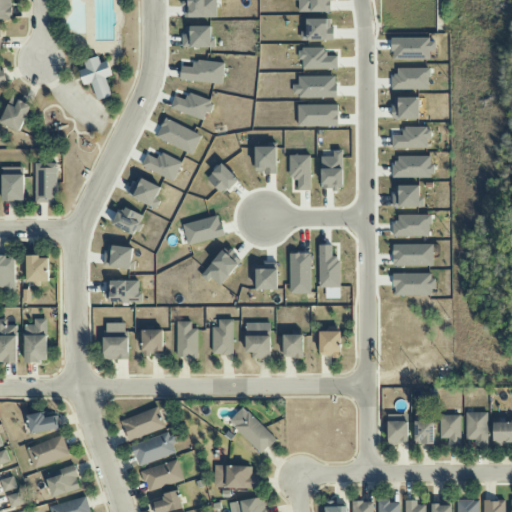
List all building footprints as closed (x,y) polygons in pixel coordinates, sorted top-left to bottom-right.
[(0,0),(0,8),(0,20),(12,20),(11,0),(0,0)] [(216,0),(184,0),(185,18),(217,18),(216,0)] [(330,0),(292,0),(292,1),(298,1),(299,13),(331,12),(330,0)] [(300,41),(333,41),(333,19),(306,19),(306,32),(300,32),(300,41)] [(211,27),(183,26),(183,48),(215,48),(215,39),(211,39),(211,27)] [(392,40),(392,61),(430,60),(430,51),(435,51),(435,39),(392,40)] [(337,69),(337,56),(326,56),(326,49),(298,49),(298,61),(302,61),(302,70),(337,69)] [(91,82),(83,85),(78,71),(86,68),(83,60),(97,55),(100,63),(107,61),(112,75),(105,77),(112,95),(97,100),(91,82)] [(225,64),(193,60),(192,68),(182,66),(180,79),(222,86),(225,64)] [(429,69),(393,69),(393,90),(429,90),(429,69)] [(298,77),(298,85),(292,85),(293,98),(336,97),(336,76),(298,77)] [(188,94),(186,100),(175,96),(170,109),(205,122),(212,102),(188,94)] [(0,123),(20,132),(32,105),(12,96),(0,123)] [(418,98),(392,98),(392,120),(418,120),(418,98)] [(298,106),(298,127),(338,127),(338,106),(298,106)] [(192,155),(202,136),(165,119),(156,138),(192,155)] [(427,149),(427,140),(431,140),(431,128),(403,128),(403,136),(392,136),(392,149),(427,149)] [(255,148),(255,174),(276,173),(276,147),(255,148)] [(343,189),(342,151),(333,152),(333,157),(321,157),(321,190),(343,189)] [(141,168),(174,181),(182,162),(161,153),(158,159),(147,155),(141,168)] [(310,156),(289,156),(289,179),(297,179),(297,191),(310,191),(310,156)] [(432,156),(393,157),(394,178),(432,178),(432,156)] [(35,164),(35,204),(56,204),(57,164),(35,164)] [(238,180),(222,164),(207,179),(222,195),(238,180)] [(24,168),(2,168),(2,202),(24,201),(24,168)] [(128,197),(155,208),(163,188),(136,177),(128,197)] [(420,186),(393,186),(393,208),(423,208),(423,199),(420,199),(420,186)] [(142,216),(119,207),(112,226),(135,235),(142,216)] [(394,237),(430,238),(430,216),(394,215),(394,237)] [(225,236),(220,216),(183,225),(188,246),(225,236)] [(340,288),(340,258),(332,258),(332,245),(318,246),(320,289),(340,288)] [(433,245),(392,245),(392,267),(433,267),(433,245)] [(132,270),(134,248),(106,246),(104,267),(132,270)] [(208,283),(211,279),(221,287),(240,262),(232,255),(224,248),(201,277),(208,283)] [(311,254),(289,254),(290,295),(311,294),(311,254)] [(0,280),(0,292),(16,291),(15,257),(0,257),(0,280)] [(26,282),(48,283),(48,257),(27,257),(26,282)] [(256,291),(277,290),(277,270),(255,270),(256,291)] [(393,296),(433,296),(433,274),(393,275),(393,296)] [(139,281),(106,281),(105,301),(142,301),(142,294),(139,294),(139,281)] [(24,326),(25,363),(47,363),(47,319),(34,320),(34,325),(24,326)] [(0,348),(0,363),(16,363),(17,326),(7,326),(7,320),(0,320),(0,348)] [(234,355),(232,320),(218,321),(219,328),(212,328),(213,356),(234,355)] [(198,330),(191,329),(191,323),(177,322),(176,358),(197,359),(198,330)] [(127,323),(104,323),(104,360),(127,360),(127,323)] [(270,323),(246,324),(247,359),(270,359),(270,323)] [(163,331),(142,331),(142,356),(163,355),(163,331)] [(340,332),(319,332),(319,357),(341,357),(340,332)] [(283,359),(303,358),(303,335),(283,335),(283,359)] [(127,440),(165,431),(160,409),(122,419),(127,440)] [(276,440),(244,409),(236,418),(239,421),(233,427),(261,455),(276,440)] [(31,435),(60,429),(58,416),(45,419),(43,412),(27,416),(31,435)] [(487,446),(488,413),(466,413),(465,441),(474,441),(473,446),(487,446)] [(440,439),(448,439),(449,446),(461,446),(460,415),(440,416),(440,439)] [(434,445),(433,421),(414,422),(415,446),(434,445)] [(388,445),(408,445),(408,422),(387,422),(388,445)] [(511,422),(493,423),(493,445),(511,444),(511,422)] [(139,467),(176,454),(173,445),(175,444),(171,432),(131,447),(139,467)] [(27,450),(35,470),(70,455),(62,435),(27,450)] [(0,452),(0,459),(2,465),(10,462),(5,450),(0,452)] [(147,492),(184,481),(177,460),(141,472),(147,492)] [(53,498),(81,489),(74,466),(45,475),(53,498)] [(251,476),(251,467),(214,466),(213,488),(256,489),(257,476),(251,476)] [(17,489),(13,477),(0,481),(4,493),(17,489)] [(163,494),(164,501),(153,502),(154,511),(174,511),(182,511),(179,491),(163,494)] [(11,509),(24,505),(20,493),(7,497),(11,509)] [(90,511),(86,497),(48,508),(49,511),(90,511)] [(265,511),(263,498),(229,504),(230,511),(265,511)] [(405,511),(425,511),(425,505),(417,506),(417,501),(405,501),(405,511)] [(478,511),(478,501),(457,501),(456,511),(478,511)] [(504,511),(505,501),(483,501),(483,511),(504,511)] [(351,511),(372,511),(372,502),(352,502),(351,511)] [(399,511),(400,502),(378,502),(378,511),(399,511)]
